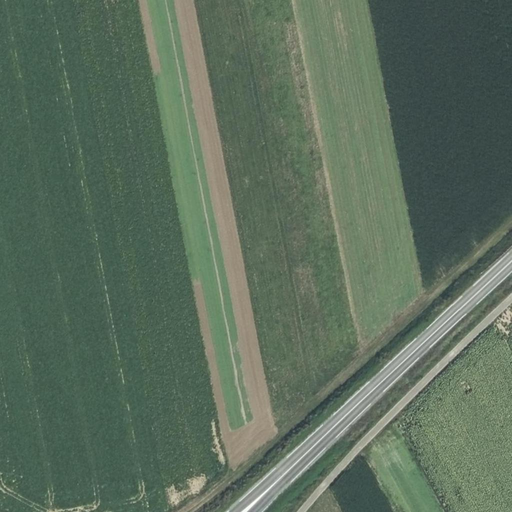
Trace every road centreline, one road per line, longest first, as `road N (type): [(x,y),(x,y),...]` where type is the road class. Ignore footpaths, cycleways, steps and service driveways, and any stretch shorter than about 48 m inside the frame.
road 1 (tertiary): [(261,494),(511,262)]
road 2 (track): [(302,511),(397,408),(511,303)]
